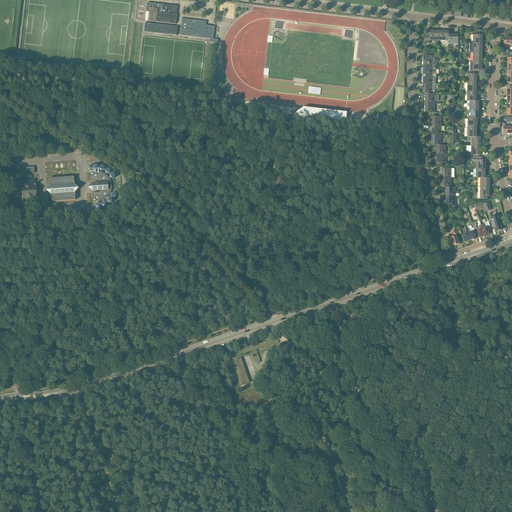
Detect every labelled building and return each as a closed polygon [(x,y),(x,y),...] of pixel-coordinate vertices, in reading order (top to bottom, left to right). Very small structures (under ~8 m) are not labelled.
[(147,3),(147,4),(147,5),(146,12),(149,12),(148,21),(176,25),(177,15),(178,6),(147,3)] [(209,43),(212,43),(218,44),(218,40),(213,39),(214,27),(215,27),(206,26),(206,24),(206,23),(204,21),(182,19),(180,36),(193,37),(210,39),(209,43)] [(178,27),(174,27),(145,23),(144,32),(145,32),(151,33),(177,36),(178,27)] [(429,41),(439,41),(439,31),(430,30),(429,33),(425,33),(424,42),(429,42),(429,41)] [(449,41),(449,34),(449,31),(439,31),(439,41),(449,41)] [(458,34),(449,34),(449,41),(449,45),(458,45),(458,34)] [(483,35),(473,35),(473,44),(483,44),(483,35)] [(469,53),(472,53),(483,53),(483,44),(473,44),(473,50),(470,49),(469,53)] [(483,53),(472,53),(472,62),(482,62),(483,53)] [(437,58),(437,56),(423,56),(423,65),(433,65),(436,66),(435,61),(435,59),(437,58)] [(482,67),(482,62),(472,62),(469,62),(469,71),(480,71),(483,71),(483,68),(483,67),(482,67)] [(423,65),(423,75),(433,75),(436,75),(436,70),(433,65),(423,65)] [(465,74),(467,74),(467,83),(477,83),(477,74),(480,74),(480,71),(469,71),(465,71),(465,74)] [(433,75),(423,75),(422,84),(433,85),(433,75)] [(477,92),(477,83),(467,83),(467,92),(477,92)] [(433,85),(422,84),(422,94),(425,94),(433,94),(433,85)] [(477,101),(477,92),(467,92),(467,101),(469,101),(477,101)] [(425,94),(425,103),(435,103),(435,94),(433,94),(425,94)] [(469,110),(479,110),(479,101),(477,101),(469,101),(467,101),(467,110),(469,110)] [(435,113),(435,103),(425,103),(425,113),(435,113)] [(298,116),(343,121),(346,122),(346,121),(346,117),(346,113),(299,108),(298,111),(298,113),(298,116)] [(469,119),(477,119),(479,119),(479,110),(469,110),(469,113),(467,113),(466,114),(466,119),(467,119),(469,119)] [(442,126),(442,117),(432,116),(432,126),(442,126)] [(467,119),(467,128),(477,129),(477,119),(469,119),(467,119)] [(432,126),(431,136),(442,136),(442,126),(432,126)] [(477,137),(477,129),(467,128),(467,137),(471,137),(477,137)] [(442,136),(431,136),(431,145),(436,145),(442,145),(442,136)] [(471,137),(471,146),(481,146),(481,137),(477,137),(471,137)] [(436,145),(436,155),(446,155),(446,145),(442,145),(436,145)] [(481,156),(481,146),(471,146),(471,155),(481,156)] [(446,165),(446,155),(436,155),(436,164),(446,165)] [(476,160),(476,169),(486,169),(486,160),(476,160)] [(441,168),(441,178),(452,178),(452,169),(441,168)] [(486,178),(486,169),(476,169),(476,178),(480,178),(486,178)] [(100,191),(97,193),(93,193),(94,202),(97,202),(101,201),(106,198),(109,195),(111,191),(112,186),(111,181),(108,177),(104,174),(100,172),(95,172),(91,172),(92,181),(95,181),(99,182),(101,184),(102,188),(100,191)] [(74,177),(50,178),(50,186),(53,186),(54,193),(51,193),(52,201),(76,200),(75,192),(72,192),(72,185),(75,185),(74,177)] [(451,188),(452,178),(441,178),(441,188),(446,188),(451,188)] [(480,178),(480,187),(490,187),(490,178),(486,178),(480,178)] [(35,180),(21,181),(23,204),(38,203),(36,185),(36,184),(35,184),(35,180)] [(490,197),(490,187),(480,187),(480,196),(490,197)] [(456,188),(451,188),(446,188),(446,197),(456,197),(456,188)] [(456,197),(446,197),(446,207),(456,207),(456,197)] [(18,200),(7,200),(8,211),(18,210),(18,200)] [(490,207),(488,201),(482,203),(484,209),(490,207)] [(500,215),(498,216),(498,215),(491,218),(496,232),(503,230),(502,229),(504,229),(500,215)] [(481,225),(485,236),(485,237),(487,236),(487,235),(490,234),(489,231),(491,230),(488,222),(483,223),(484,225),(481,225)] [(451,231),(452,235),(453,235),(454,237),(450,238),(453,246),(459,244),(456,234),(457,233),(456,229),(451,231)] [(469,241),(472,240),(473,240),(474,240),(474,239),(475,239),(472,232),(471,229),(466,230),(469,241)] [(250,384),(247,377),(241,358),(233,361),(243,387),(250,384)]
